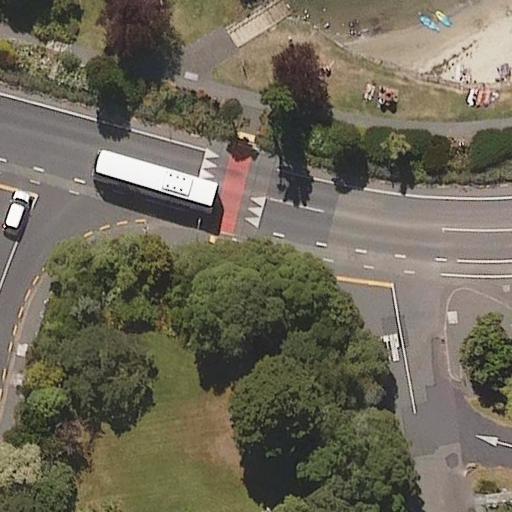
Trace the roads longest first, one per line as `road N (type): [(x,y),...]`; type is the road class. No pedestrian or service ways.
road 1 (secondary): [(387,222),(51,138)]
road 2 (residential): [(387,222),(435,511)]
road 3 (secondary): [(511,228),(387,222)]
